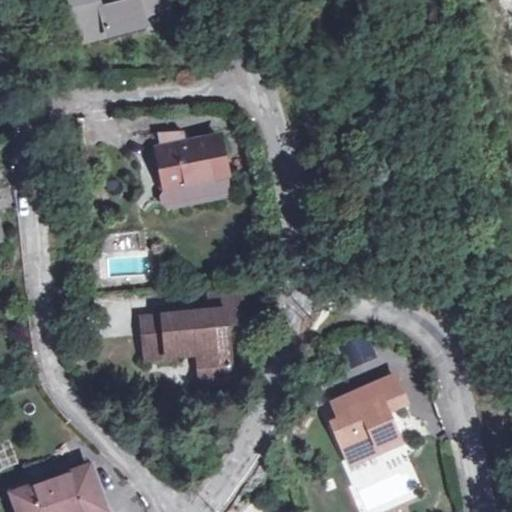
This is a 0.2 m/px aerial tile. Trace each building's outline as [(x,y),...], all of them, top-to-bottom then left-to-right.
[(69,0),(75,24),(78,23),(83,39),(106,33),(107,36),(146,27),(144,17),(168,11),(164,0),(69,0)] [(194,115),(200,143),(219,139),(222,150),(245,146),(240,132),(234,125),(227,116),(215,112),(194,115)] [(219,139),(200,143),(186,147),(184,136),(159,137),(163,152),(157,152),(165,190),(227,177),(222,150),(219,139)] [(227,177),(165,190),(167,205),(230,192),(227,177)] [(199,325),(198,313),(140,318),(143,357),(158,355),(159,359),(196,356),(199,370),(201,368),(203,386),(233,383),(229,325),(245,323),(242,292),(208,295),(210,311),(211,324),(199,325)] [(60,317),(85,315),(84,298),(59,300),(60,317)] [(211,324),(210,311),(198,313),(199,325),(211,324)] [(340,422),(332,425),(349,466),(399,445),(387,413),(406,405),(395,378),(333,404),(340,422)] [(90,466),(12,494),(18,511),(101,511),(105,511),(90,466)]
